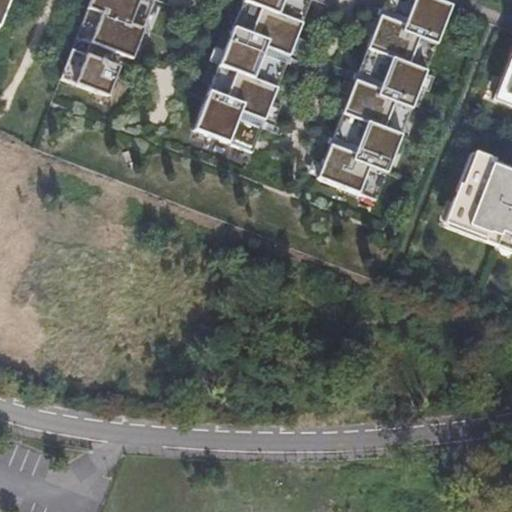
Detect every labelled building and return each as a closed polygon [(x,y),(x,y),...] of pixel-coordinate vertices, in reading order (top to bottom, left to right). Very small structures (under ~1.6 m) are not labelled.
[(0,0),(0,47),(17,2),(12,0),(0,0)] [(112,68),(117,56),(138,65),(161,5),(147,0),(98,0),(82,43),(96,48),(91,60),(77,55),(65,85),(112,103),(123,73),(112,68)] [(241,0),(189,134),(256,160),(319,0),(241,0)] [(423,0),(393,0),(321,186),(379,209),(456,13),(443,8),(423,0)] [(511,59),(494,99),(511,106),(511,173),(478,161),(460,207),(457,206),(451,220),(470,228),(469,232),(490,240),(491,239),(500,243),(501,241),(511,245),(511,59)]
